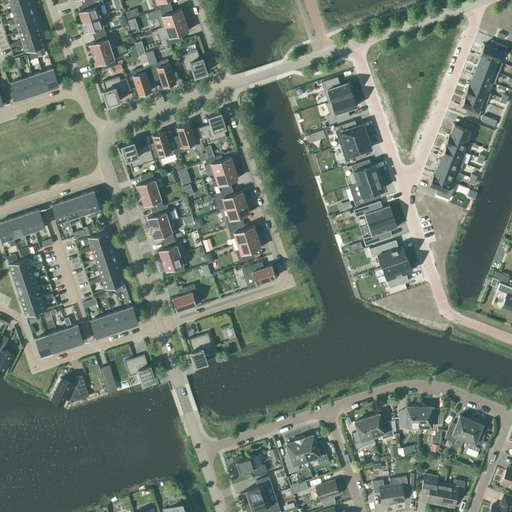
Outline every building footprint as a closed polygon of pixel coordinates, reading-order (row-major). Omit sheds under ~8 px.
[(4,0),(2,1),(3,4),(9,2),(12,11),(31,4),(29,0),(9,0),(8,0),(4,0)] [(94,0),(91,0),(82,3),(84,9),(78,11),(82,21),(103,14),(100,4),(96,5),(94,0)] [(113,0),(117,10),(123,8),(120,0),(113,0)] [(151,0),(155,10),(161,8),(159,2),(164,0),(151,0)] [(31,4),(12,11),(14,19),(9,21),(10,24),(15,22),(16,23),(15,21),(35,14),(31,4)] [(163,20),(165,26),(185,19),(183,14),(181,8),(163,14),(161,8),(155,10),(159,21),(163,20)] [(126,12),(128,19),(139,17),(138,10),(126,12)] [(16,23),(18,29),(12,31),(13,34),(19,33),(19,31),(38,25),(35,14),(15,21),(16,23)] [(107,25),(103,14),(82,21),(85,32),(91,30),(93,36),(105,32),(103,26),(107,25)] [(187,25),(185,19),(165,26),(167,32),(163,33),(167,45),(179,41),(177,34),(188,30),(186,25),(187,25)] [(21,40),(16,41),(10,43),(11,47),(22,43),(23,43),(22,41),(41,35),(38,25),(19,31),(19,33),(21,40)] [(105,32),(93,36),(95,41),(89,43),(93,54),(114,47),(110,37),(111,37),(110,36),(107,37),(105,32)] [(45,45),(41,35),(22,41),(23,43),(22,43),(25,52),(45,45)] [(480,54),(502,62),(500,61),(506,46),(495,41),(493,47),(484,43),(480,54)] [(143,42),(137,44),(140,56),(146,55),(143,42)] [(114,47),(93,54),(96,65),(102,63),(104,68),(116,64),(114,59),(110,48),(114,47)] [(196,50),(188,53),(180,55),(186,70),(192,68),(195,76),(199,74),(203,73),(207,71),(204,63),(203,59),(202,57),(200,58),(197,49),(196,49),(196,50)] [(477,64),(498,73),(502,62),(480,54),(479,54),(480,55),(477,64)] [(20,69),(26,66),(24,60),(17,63),(20,69)] [(162,65),(160,61),(149,65),(153,77),(159,75),(160,79),(161,78),(163,86),(167,85),(171,84),(171,83),(175,82),(173,74),(171,70),(169,62),(162,65)] [(473,74),(494,83),(498,73),(477,64),(473,74)] [(151,90),(148,83),(149,82),(147,78),(153,77),(149,65),(138,68),(139,72),(132,74),(135,82),(136,87),(139,94),(143,93),(147,92),(151,90)] [(58,85),(52,68),(42,71),(48,89),(58,85)] [(48,89),(42,71),(32,75),(37,92),(48,89)] [(468,84),(490,93),(490,92),(486,91),(489,81),(494,83),(473,74),(469,84),(468,84)] [(32,75),(21,78),(27,96),(37,92),(32,75)] [(119,76),(114,77),(103,81),(102,80),(102,81),(105,89),(103,90),(103,92),(104,96),(105,96),(107,105),(111,103),(112,104),(116,102),(120,101),(117,93),(130,89),(126,77),(120,80),(119,76)] [(340,84),(337,76),(321,82),(328,102),(352,94),(348,81),(340,84)] [(27,96),(21,78),(11,82),(17,99),(27,96)] [(464,94),(486,103),(490,93),(468,84),(464,94)] [(356,106),(352,94),(325,103),(330,115),(326,116),(329,124),(350,117),(347,109),(356,106)] [(465,113),(478,118),(484,102),(486,103),(464,94),(464,95),(465,95),(461,105),(467,107),(465,113)] [(211,123),(203,126),(198,127),(202,139),(208,137),(209,141),(225,135),(225,136),(226,136),(223,127),(225,126),(224,124),(225,124),(223,120),(220,112),(216,113),(212,114),(208,116),(211,123)] [(366,136),(362,124),(356,126),(354,120),(333,127),(340,145),(366,136)] [(449,133),(469,141),(466,140),(470,130),(473,131),(475,126),(464,121),(462,127),(454,124),(450,134),(449,133)] [(179,134),(180,138),(174,140),(178,152),(189,148),(188,145),(195,142),(193,135),(192,130),(191,130),(189,123),(185,124),(181,125),(177,127),(179,134)] [(178,152),(174,140),(169,142),(167,138),(164,131),(160,132),(156,133),(152,135),(155,142),(156,147),(160,158),(178,152)] [(445,144),(465,152),(469,141),(449,133),(445,144)] [(366,156),(364,150),(370,148),(366,136),(340,145),(346,163),(366,156)] [(125,144),(121,145),(124,153),(123,153),(125,158),(126,160),(128,159),(131,168),(132,167),(131,167),(153,159),(148,144),(135,148),(133,141),(129,142),(125,143),(125,144)] [(442,154),(463,163),(463,162),(467,163),(470,154),(464,152),(465,152),(445,144),(444,144),(445,145),(442,154)] [(438,164),(459,173),(463,163),(442,154),(438,164)] [(212,167),(214,173),(234,167),(233,161),(232,161),(230,156),(219,159),(217,155),(206,159),(209,168),(212,167)] [(368,159),(351,165),(357,183),(380,176),(375,163),(370,165),(368,159)] [(433,174),(455,183),(455,182),(453,181),(455,176),(457,177),(459,173),(438,164),(434,174),(433,173),(433,174)] [(179,169),(187,197),(195,195),(187,167),(179,169)] [(213,181),(216,192),(228,188),(226,182),(238,178),(236,172),(234,167),(214,173),(216,180),(213,181)] [(140,176),(142,182),(136,184),(140,195),(158,189),(154,178),(152,172),(140,176)] [(435,193),(449,199),(455,183),(433,174),(429,184),(438,188),(435,193)] [(357,183),(349,186),(355,204),(378,196),(376,191),(384,188),(380,176),(357,183)] [(224,202),(226,208),(246,201),(244,196),(242,190),(230,194),(228,188),(216,192),(220,203),(224,202)] [(158,189),(140,195),(143,205),(149,203),(151,209),(163,205),(161,199),(161,198),(158,189)] [(93,190),(83,194),(89,211),(90,217),(96,215),(94,210),(99,208),(93,190)] [(83,194),(73,197),(78,215),(89,211),(83,194)] [(78,215),(73,197),(62,201),(68,218),(78,215)] [(392,215),(388,205),(389,205),(389,204),(380,207),(378,200),(353,209),(355,216),(363,213),(367,224),(393,215),(392,215)] [(68,218),(62,201),(52,204),(58,222),(68,218)] [(224,215),(228,226),(239,222),(237,216),(249,213),(247,207),(246,201),(226,208),(228,214),(224,215)] [(337,205),(339,211),(349,207),(347,202),(337,205)] [(163,205),(151,209),(153,215),(147,217),(151,227),(172,220),(168,209),(165,211),(163,205)] [(39,209),(28,212),(34,230),(44,226),(39,209)] [(34,230),(28,212),(18,216),(23,233),(34,230)] [(390,236),(388,230),(397,227),(396,226),(395,226),(392,216),(393,216),(393,215),(367,224),(370,235),(362,238),(365,245),(390,236)] [(23,233),(18,216),(7,219),(13,237),(23,233)] [(192,216),(183,219),(186,226),(195,222),(192,216)] [(16,244),(13,237),(7,219),(0,221),(0,232),(3,240),(8,238),(10,246),(16,244)] [(172,220),(151,227),(154,238),(160,236),(162,242),(174,238),(172,232),(175,231),(175,230),(172,220)] [(235,236),(237,242),(257,236),(255,230),(255,231),(253,225),(241,229),(239,222),(228,226),(231,238),(235,236)] [(90,246),(85,248),(79,250),(80,253),(91,249),(92,249),(91,248),(110,241),(107,231),(87,237),(90,246)] [(259,241),(257,236),(237,242),(239,249),(235,250),(239,261),(251,257),(249,251),(261,247),(259,241)] [(174,238),(162,242),(164,247),(158,249),(162,260),(183,253),(183,252),(179,254),(176,244),(176,243),(174,238)] [(210,240),(204,242),(207,253),(214,251),(210,240)] [(395,240),(369,248),(372,256),(377,254),(381,266),(406,258),(402,246),(398,247),(395,240)] [(114,251),(110,241),(91,248),(92,249),(91,249),(94,258),(114,251)] [(348,245),(350,250),(360,247),(358,242),(348,245)] [(114,251),(94,258),(97,266),(92,268),(93,271),(98,270),(99,270),(98,268),(117,262),(114,251)] [(17,259),(15,253),(6,256),(8,262),(17,259)] [(183,253),(162,260),(165,270),(171,269),(173,274),(185,270),(183,265),(186,263),(183,253)] [(28,257),(8,264),(11,274),(31,268),(31,270),(32,270),(32,269),(43,266),(42,262),(31,266),(28,257)] [(411,270),(407,258),(406,258),(382,266),(390,288),(407,282),(404,273),(411,270)] [(101,277),(95,279),(89,281),(91,284),(102,280),(101,278),(121,272),(117,262),(98,268),(99,270),(98,270),(101,277)] [(246,266),(242,267),(248,286),(256,283),(263,281),(268,279),(275,276),(274,272),(273,268),(271,264),(264,267),(260,268),(257,262),(253,264),(251,264),(246,266)] [(204,278),(212,276),(208,265),(201,268),(204,278)] [(35,278),(32,270),(31,270),(31,268),(11,274),(15,285),(35,278)] [(124,283),(121,272),(101,278),(102,280),(105,289),(124,283)] [(37,286),(35,278),(15,285),(18,295),(38,288),(38,290),(39,290),(38,290),(44,288),(43,284),(37,286)] [(511,287),(499,282),(496,290),(506,293),(500,308),(511,313),(511,287)] [(124,290),(122,284),(113,287),(115,293),(124,290)] [(197,295),(193,284),(182,288),(184,294),(172,298),(173,302),(174,306),(175,306),(176,310),(184,307),(188,306),(196,303),(193,296),(197,295)] [(41,297),(39,290),(38,290),(38,288),(18,295),(22,305),(41,299),(42,300),(53,296),(52,293),(41,297)] [(45,309),(42,300),(41,299),(22,305),(25,316),(45,309)] [(138,323),(132,305),(121,309),(127,326),(138,323)] [(121,309),(111,312),(117,330),(127,326),(121,309)] [(111,312),(101,316),(107,333),(117,330),(111,312)] [(107,333),(101,316),(90,319),(96,337),(107,333)] [(65,323),(66,327),(72,345),(83,341),(77,324),(71,326),(70,321),(65,323)] [(72,345),(66,327),(56,331),(62,348),(72,345)] [(237,337),(233,328),(226,330),(229,340),(237,337)] [(56,331),(46,334),(52,352),(62,348),(56,331)] [(207,332),(200,335),(188,339),(188,338),(192,350),(190,351),(190,353),(192,357),(195,365),(197,365),(205,362),(207,361),(203,350),(212,347),(207,332)] [(13,353),(5,349),(2,348),(8,337),(1,334),(0,336),(0,369),(3,371),(13,353)] [(52,352),(46,334),(35,338),(41,355),(52,352)] [(143,354),(135,356),(125,360),(129,374),(139,371),(143,383),(144,382),(153,380),(153,379),(155,379),(152,370),(151,366),(150,366),(150,364),(148,365),(144,353),(143,353),(143,354)] [(111,378),(107,366),(100,368),(105,383),(109,381),(111,378)] [(61,377),(56,387),(52,396),(63,401),(65,397),(70,400),(69,401),(70,401),(89,395),(88,394),(88,395),(81,375),(75,377),(76,381),(72,383),(61,377)] [(406,425),(418,426),(419,404),(410,404),(410,405),(406,405),(406,412),(398,412),(400,427),(406,427),(406,425)] [(419,404),(418,426),(431,426),(431,423),(438,423),(438,412),(432,412),(432,406),(428,406),(428,405),(419,404)] [(379,413),(366,417),(373,436),(381,433),(382,439),(393,435),(389,420),(382,423),(379,413)] [(456,436),(463,439),(471,419),(459,415),(455,426),(450,424),(444,438),(454,442),(456,436)] [(365,439),(373,436),(366,417),(354,421),(357,431),(351,433),(356,448),(367,444),(365,439)] [(482,424),(471,419),(463,439),(470,441),(468,447),(478,451),(483,437),(478,435),(482,424)] [(305,435),(299,437),(306,459),(314,456),(318,463),(321,462),(322,465),(329,462),(322,442),(315,444),(312,434),(305,437),(305,435)] [(298,462),(306,459),(299,437),(293,439),(293,441),(286,443),(291,457),(284,459),(289,473),(299,470),(298,462)] [(440,444),(431,443),(429,454),(438,455),(440,444)] [(400,458),(417,453),(414,445),(398,450),(400,458)] [(279,459),(275,447),(269,449),(273,461),(279,459)] [(238,472),(238,473),(252,468),(254,475),(267,471),(264,463),(256,466),(252,456),(243,458),(242,454),(241,454),(241,456),(234,458),(239,472),(238,472)] [(500,482),(511,486),(511,466),(511,468),(507,467),(500,482)] [(440,504),(444,483),(436,481),(437,476),(424,473),(421,488),(429,489),(427,501),(440,504)] [(241,493),(244,502),(269,494),(267,488),(272,485),(268,475),(256,479),(258,485),(245,490),(245,491),(241,493)] [(390,484),(393,502),(403,501),(402,488),(408,487),(406,475),(400,476),(401,483),(390,484)] [(315,485),(320,500),(339,493),(334,479),(315,485)] [(393,502),(390,484),(384,485),(383,479),(372,480),(374,492),(380,491),(382,504),(393,502)] [(444,483),(440,504),(454,506),(456,495),(462,496),(465,481),(454,479),(452,485),(444,483)] [(293,493),(308,488),(305,481),(290,486),(293,493)] [(271,500),(269,494),(244,502),(246,511),(247,511),(252,511),(265,508),(266,511),(274,511),(280,510),(277,500),(271,500)] [(488,511),(511,511),(511,508),(511,498),(503,495),(499,507),(492,504),(488,511)] [(164,507),(165,511),(184,511),(182,503),(165,509),(164,507)]
